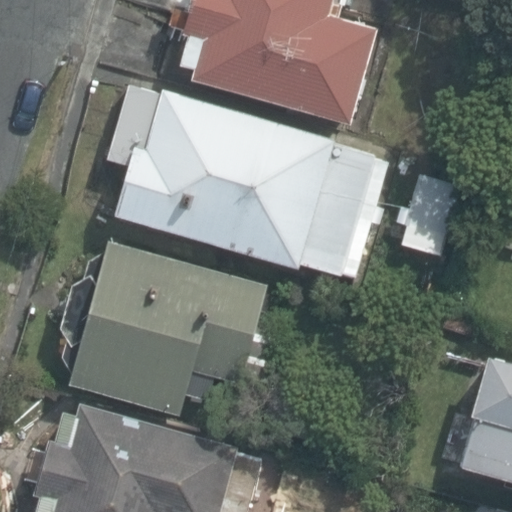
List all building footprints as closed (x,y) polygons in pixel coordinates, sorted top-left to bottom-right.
[(171,0),(152,62),(347,123),(381,18),(345,6),(346,0),(171,0)] [(123,73),(85,200),(352,280),(390,153),(123,73)] [(84,227),(43,371),(173,411),(189,360),(225,371),(253,279),(84,227)] [(511,342),(459,328),(454,346),(437,408),(448,411),(434,460),(511,481),(511,342)] [(226,428),(66,388),(61,410),(45,406),(38,436),(19,431),(7,477),(13,479),(5,511),(243,511),(249,488),(213,479),(226,428)]
